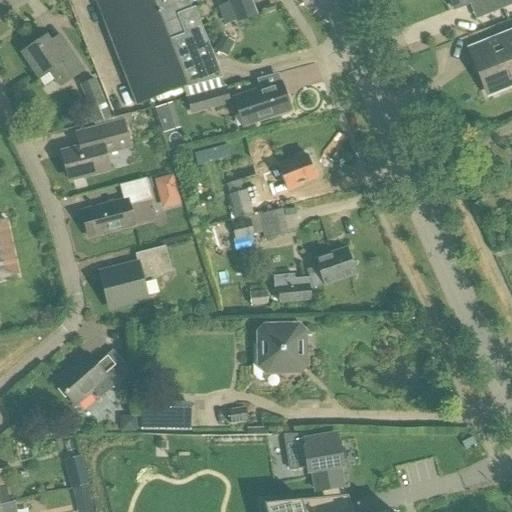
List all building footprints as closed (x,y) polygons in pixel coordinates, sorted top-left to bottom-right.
[(178,15),(172,0),(95,0),(137,105),(183,87),(191,115),(230,104),(226,88),(225,89),(222,79),(222,78),(195,8),(178,15)] [(225,0),(236,24),(257,15),(251,0),(225,0)] [(511,0),(446,0),(447,2),(453,4),(454,8),(475,0),(491,0),(496,11),(511,4),(511,0)] [(488,94),(511,84),(511,31),(470,48),(488,94)] [(85,71),(68,47),(61,35),(51,42),(47,37),(22,54),(39,80),(49,73),(60,88),(85,71)] [(234,43),(221,36),(214,50),(226,57),(234,43)] [(95,123),(110,117),(94,79),(79,86),(95,123)] [(290,110),(282,86),(267,91),(266,89),(233,100),(242,126),(290,110)] [(72,182),(110,172),(106,156),(132,150),(125,123),(96,130),(100,145),(65,154),(72,182)] [(286,193),(302,187),(301,185),(316,179),(312,169),(314,164),(312,160),(308,158),(307,156),(278,167),(280,173),(270,177),(277,195),(286,191),(286,193)] [(173,176),(155,181),(157,191),(176,186),(173,176)] [(152,200),(147,179),(120,186),(124,203),(82,213),(88,239),(134,228),(129,206),(152,200)] [(233,220),(252,215),(247,191),(228,196),(233,220)] [(161,209),(146,210),(147,223),(162,222),(161,209)] [(287,235),(282,210),(230,222),(234,240),(262,234),(263,240),(287,235)] [(0,278),(19,275),(7,220),(0,221),(0,278)] [(171,272),(165,247),(135,255),(138,267),(121,272),(119,268),(99,274),(102,285),(107,284),(114,308),(148,298),(143,279),(171,272)] [(324,286),(355,276),(347,250),(315,260),(320,273),(310,276),(314,288),(324,285),(324,286)] [(294,279),(294,275),(273,277),(274,289),(277,289),(279,305),(311,302),(310,289),(312,288),(308,278),(294,279)] [(250,307),(267,305),(266,292),(249,293),(250,307)] [(266,372),(298,372),(305,365),(304,334),(299,328),(267,329),(261,336),(261,368),(266,372)] [(127,367),(113,352),(98,366),(88,354),(56,383),(76,406),(92,392),(98,400),(127,375),(127,367)] [(191,432),(191,403),(162,403),(162,394),(141,394),(140,431),(191,432)] [(230,424),(247,423),(246,409),(228,411),(230,424)] [(306,435),(285,434),(291,470),(308,467),(309,473),(314,472),(317,491),(323,490),(338,488),(343,487),(339,467),(344,467),(340,444),(338,444),(337,436),(307,441),(306,435)] [(0,505),(7,504),(5,495),(8,495),(6,487),(11,486),(7,469),(0,470),(0,505)] [(69,480),(71,489),(88,485),(86,475),(69,480)] [(88,487),(73,490),(75,500),(90,497),(88,487)] [(338,488),(323,490),(325,498),(264,502),(266,511),(354,511),(350,495),(340,496),(338,488)]
